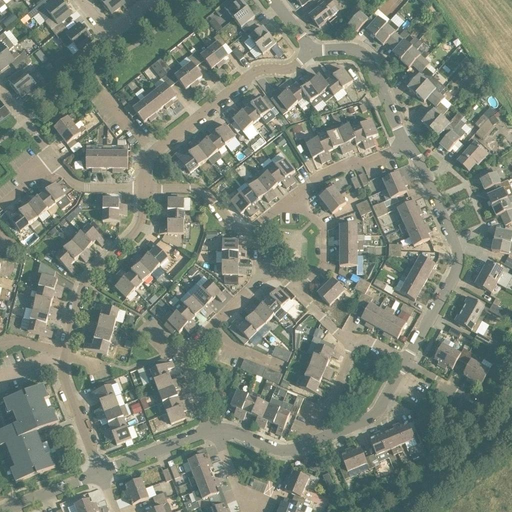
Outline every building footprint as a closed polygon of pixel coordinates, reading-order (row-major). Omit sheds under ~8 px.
[(59,0),(56,0),(44,9),(41,5),(27,15),(31,21),(39,15),(45,23),(65,7),(59,0)] [(125,4),(121,0),(112,0),(104,7),(111,15),(125,4)] [(232,0),(224,7),(234,20),(248,10),(241,1),(237,4),(233,0),(232,0)] [(310,17),(314,23),(319,29),(333,18),(329,12),(335,7),(331,1),(310,17)] [(380,8),(377,5),(370,12),(373,15),(380,8)] [(45,23),(51,31),(55,36),(65,28),(61,23),(72,15),(65,7),(45,23)] [(234,20),(245,34),(255,26),(251,22),(255,19),(248,10),(234,20)] [(365,25),(368,22),(355,10),(347,19),(351,23),(348,27),(357,35),(365,25)] [(374,16),(368,22),(365,25),(370,29),(367,32),(375,40),(386,27),(374,16)] [(3,25),(7,30),(13,26),(9,20),(3,25)] [(65,28),(55,36),(59,41),(66,36),(72,44),(86,33),(79,25),(69,33),(65,28)] [(255,26),(245,34),(256,49),(270,37),(263,29),(259,31),(255,26)] [(400,38),(386,27),(375,40),(383,47),(386,43),(391,48),(400,38)] [(76,62),(86,54),(82,50),(92,42),(86,33),(72,44),(78,52),(72,57),(76,62)] [(14,47),(8,40),(3,34),(0,37),(0,58),(7,53),(14,47)] [(209,50),(222,66),(226,63),(224,61),(228,57),(221,48),(226,45),(219,35),(214,39),(217,43),(209,50)] [(276,46),(270,37),(256,49),(263,57),(276,46)] [(400,38),(391,48),(396,52),(393,55),(401,63),(419,42),(415,38),(408,46),(400,38)] [(419,42),(401,63),(410,70),(413,67),(417,70),(425,61),(429,56),(424,52),(420,57),(415,53),(422,45),(419,42)] [(284,55),(277,46),(271,50),(279,59),(284,55)] [(245,58),(237,49),(232,53),(240,63),(245,58)] [(222,66),(209,50),(201,56),(197,52),(192,56),(200,65),(204,62),(211,70),(216,67),(218,69),(222,66)] [(35,55),(39,59),(44,55),(40,51),(35,55)] [(14,69),(28,58),(24,54),(19,57),(17,54),(15,54),(11,57),(7,53),(0,58),(0,71),(0,72),(11,64),(14,69)] [(183,70),(196,87),(200,84),(198,81),(202,77),(196,69),(200,65),(192,56),(188,59),(191,64),(183,70)] [(28,66),(30,64),(31,62),(28,58),(14,69),(18,73),(8,81),(15,90),(28,79),(22,71),(28,66)] [(52,63),(57,69),(62,65),(57,58),(52,63)] [(162,70),(167,76),(172,72),(161,60),(157,63),(162,70)] [(430,65),(425,61),(417,70),(422,75),(426,69),(430,65)] [(151,68),(156,74),(162,70),(157,63),(151,68)] [(167,76),(174,85),(178,82),(185,91),(190,87),(192,90),(196,87),(183,70),(179,66),(172,72),(167,76)] [(329,71),(343,91),(353,83),(343,71),(338,74),(333,68),(329,71)] [(422,75),(420,77),(419,77),(408,89),(416,97),(427,84),(427,83),(433,76),(426,69),(422,75)] [(343,91),(329,71),(324,75),(329,81),(325,84),(324,85),(328,90),(333,97),(334,98),(343,91)] [(325,104),(333,97),(328,90),(324,85),(325,84),(319,76),(314,80),(309,74),(304,77),(323,102),(325,104)] [(157,91),(170,107),(174,104),(172,102),(177,98),(169,89),(174,85),(167,76),(162,80),(165,84),(157,91)] [(314,109),(323,102),(304,77),(300,81),(305,87),(301,90),(300,91),(306,98),(306,99),(310,104),(314,109)] [(31,90),(35,95),(45,87),(41,81),(34,86),(28,79),(15,90),(21,98),(31,90)] [(297,105),(302,111),(310,104),(306,99),(306,98),(300,91),(301,90),(296,85),(291,89),(286,82),(282,86),(297,105)] [(427,84),(416,97),(425,104),(428,101),(432,104),(440,95),(427,84)] [(283,116),(297,105),(282,86),(278,89),(283,95),(278,99),(275,95),(270,99),(283,116)] [(166,110),(170,107),(157,91),(153,94),(149,90),(146,93),(160,111),(164,108),(166,110)] [(145,100),(141,103),(154,120),(158,117),(156,114),(160,111),(146,93),(142,96),(145,100)] [(430,132),(442,119),(441,118),(447,111),(440,104),(445,99),(440,95),(432,104),(436,108),(433,111),(434,111),(422,124),(430,132)] [(276,119),(270,112),(274,109),(265,97),(262,100),(261,99),(255,103),(250,96),(246,100),(267,126),(276,119)] [(252,126),(261,119),(267,126),(246,100),(242,103),(247,109),(242,113),(252,126)] [(81,107),(86,113),(92,109),(87,102),(81,107)] [(154,120),(141,103),(133,110),(130,105),(125,109),(132,118),(136,115),(143,124),(148,120),(151,123),(154,120)] [(243,133),(252,126),(242,113),(237,117),(232,110),(228,114),(243,133)] [(483,117),(488,121),(492,116),(487,112),(483,117)] [(55,136),(58,140),(75,126),(71,122),(76,118),(73,114),(54,129),(58,134),(55,136)] [(449,125),(442,119),(430,132),(439,139),(442,135),(446,139),(461,122),(464,119),(458,114),(449,125)] [(494,116),(488,121),(479,129),(476,133),(483,140),(493,128),(492,127),(499,123),(494,116)] [(479,129),(488,121),(483,117),(475,125),(479,129)] [(372,122),(361,126),(370,148),(375,146),(372,139),(378,137),(372,122)] [(460,141),(459,140),(465,134),(461,130),(465,126),(461,122),(446,139),(440,147),(449,154),(460,141)] [(211,127),(226,147),(236,139),(225,126),(220,130),(215,124),(211,127)] [(78,131),(75,126),(58,140),(61,143),(64,141),(67,146),(86,131),(83,127),(78,131)] [(370,148),(361,126),(351,130),(349,126),(348,127),(354,141),(356,146),(362,144),(365,151),(370,148)] [(226,147),(211,127),(207,130),(212,137),(207,141),(217,153),(226,147)] [(354,141),(348,127),(338,131),(347,153),(353,151),(349,144),(354,141)] [(342,155),(347,153),(338,131),(328,136),(334,150),(339,148),(342,155)] [(328,153),(334,150),(328,136),(317,140),(326,162),(332,160),(328,153)] [(132,137),(127,141),(131,146),(136,142),(132,137)] [(221,159),(217,154),(217,153),(207,141),(202,144),(197,138),(193,141),(212,165),(221,159)] [(282,138),(277,142),(281,148),(287,143),(282,138)] [(322,165),(326,162),(317,140),(306,145),(313,160),(318,157),(322,165)] [(199,168),(208,161),(212,166),(212,165),(193,141),(189,145),(194,151),(189,155),(199,168)] [(481,151),(475,146),(459,163),(469,173),(476,165),(478,167),(486,159),(479,153),(481,151)] [(92,173),(97,173),(97,152),(91,152),(91,147),(86,147),(86,170),(92,170),(92,173)] [(97,152),(97,173),(101,173),(102,170),(107,170),(107,147),(102,147),(102,152),(97,152)] [(112,174),(118,174),(118,153),(112,152),(112,147),(107,147),(107,170),(113,170),(112,174)] [(118,147),(118,153),(118,174),(122,174),(122,170),(128,170),(128,147),(123,147),(118,147)] [(248,149),(244,152),(248,157),(252,154),(248,149)] [(199,168),(189,155),(184,158),(179,152),(174,156),(190,175),(199,168)] [(174,156),(170,159),(174,164),(179,161),(174,156)] [(285,160),(276,167),(291,187),(295,183),(290,177),(295,173),(285,160)] [(286,190),(291,187),(276,167),(276,168),(272,163),(264,169),(277,187),(282,184),(286,190)] [(264,169),(255,176),(273,201),(277,197),(272,191),(277,187),(264,169)] [(508,181),(501,184),(496,175),(494,176),(492,170),(480,175),(482,181),(481,182),(485,192),(490,190),(508,182),(508,181)] [(364,174),(358,177),(363,188),(369,185),(364,174)] [(382,181),(387,191),(406,182),(404,178),(401,180),(398,174),(382,181)] [(269,204),(273,201),(255,176),(246,183),(259,201),(264,198),(269,204)] [(361,188),(356,177),(350,180),(355,191),(361,188)] [(71,204),(66,198),(56,185),(50,189),(45,182),(41,186),(56,205),(61,212),(71,204)] [(407,194),(405,188),(408,187),(406,182),(387,191),(381,193),(386,203),(407,194)] [(511,199),(511,191),(508,182),(490,190),(492,196),(488,198),(492,208),(511,199)] [(245,184),(249,189),(240,195),(255,215),(259,211),(254,205),(259,201),(246,183),(245,184)] [(56,205),(41,186),(37,189),(42,195),(37,199),(47,212),(56,205)] [(320,205),(323,209),(339,196),(333,188),(319,199),(323,203),(320,205)] [(251,218),(255,215),(240,195),(230,203),(240,216),(246,212),(251,218)] [(27,196),(23,200),(38,219),(47,212),(37,199),(32,203),(27,196)] [(346,205),(339,196),(323,209),(326,213),(328,211),(332,215),(346,205)] [(120,206),(120,200),(103,199),(102,211),(127,212),(127,206),(120,206)] [(511,217),(511,210),(510,205),(511,203),(511,199),(492,208),(497,218),(501,216),(503,221),(511,217)] [(38,219),(23,200),(19,203),(24,209),(19,213),(29,226),(38,219)] [(160,212),(184,212),(184,200),(168,200),(168,206),(160,206),(160,212)] [(356,206),(358,212),(369,207),(367,202),(356,206)] [(375,214),(386,209),(383,203),(372,208),(375,214)] [(397,210),(401,220),(420,211),(419,207),(415,208),(413,203),(397,210)] [(373,217),(369,207),(358,212),(362,222),(373,217)] [(73,212),(77,217),(82,212),(78,208),(73,212)] [(386,209),(375,214),(377,219),(388,215),(386,209)] [(20,234),(29,226),(19,213),(14,217),(10,210),(5,214),(9,219),(20,234)] [(102,223),(119,223),(119,217),(127,217),(127,212),(102,211),(102,223)] [(398,227),(400,231),(422,222),(419,217),(422,215),(420,211),(401,220),(403,225),(398,227)] [(73,222),(78,217),(77,217),(73,212),(66,219),(71,224),(73,222)] [(168,223),(184,223),(184,212),(160,212),(160,217),(168,217),(168,223)] [(0,218),(4,223),(9,219),(5,214),(0,218)] [(511,217),(503,221),(506,227),(511,224),(511,217)] [(70,224),(77,231),(80,229),(73,222),(71,224),(70,224)] [(93,222),(89,226),(81,234),(92,246),(96,242),(102,248),(106,243),(104,242),(108,238),(93,222)] [(407,234),(410,239),(429,230),(427,225),(424,227),(422,222),(400,231),(402,236),(407,234)] [(184,223),(168,223),(168,229),(159,229),(159,235),(184,235),(184,223)] [(363,226),(357,226),(339,226),(339,232),(336,232),(336,237),(357,237),(363,237),(363,226)] [(431,234),(429,230),(410,239),(414,248),(430,241),(428,236),(431,234)] [(511,245),(511,234),(497,231),(494,242),(511,245)] [(88,250),(92,246),(81,234),(72,243),(90,260),(94,256),(88,250)] [(357,242),(357,237),(336,237),(336,241),(339,241),(339,247),(363,247),(363,242),(357,242)] [(222,253),(246,253),(246,248),(239,248),(239,241),(222,241),(222,253)] [(152,251),(148,256),(159,268),(168,259),(151,242),(146,246),(152,251)] [(492,253),(511,257),(511,245),(494,242),(492,253)] [(72,243),(64,251),(76,263),(80,258),(86,264),(90,260),(72,243)] [(336,257),(357,257),(357,252),(363,252),(363,247),(339,247),(339,253),(336,253),(336,257)] [(71,267),(76,263),(64,251),(56,259),(73,276),(77,272),(71,267)] [(246,259),(246,253),(222,253),(222,264),(239,265),(239,259),(246,259)] [(151,275),(159,268),(148,256),(143,260),(138,254),(134,258),(151,275)] [(46,256),(45,255),(42,259),(50,263),(53,259),(46,256)] [(357,268),(357,257),(336,257),(336,262),(339,262),(339,268),(357,268)] [(414,267),(433,277),(435,273),(433,271),(436,266),(420,257),(414,267)] [(143,283),(151,275),(134,258),(130,262),(136,268),(131,272),(143,283)] [(54,280),(55,273),(56,273),(41,263),(38,276),(42,277),(39,288),(62,294),(64,289),(56,287),(58,281),(54,280)] [(238,270),(239,265),(222,264),(222,276),(246,277),(246,271),(238,270)] [(511,278),(511,277),(504,273),(488,264),(481,277),(497,286),(505,290),(511,278)] [(198,272),(193,267),(187,274),(191,278),(198,272)] [(431,281),(433,277),(414,267),(412,272),(407,269),(405,273),(425,284),(428,280),(431,281)] [(135,291),(143,283),(131,272),(127,276),(122,270),(118,274),(135,291)] [(405,273),(402,277),(399,282),(423,295),(425,291),(423,289),(425,284),(405,273)] [(126,300),(135,291),(118,274),(114,278),(120,284),(115,288),(126,300)] [(492,295),(497,286),(481,277),(475,286),(492,295)] [(322,284),(337,299),(344,292),(332,279),(328,284),(325,281),(322,284)] [(367,291),(370,285),(360,280),(357,285),(367,291)] [(386,286),(376,280),(373,286),(383,292),(386,286)] [(209,281),(200,290),(212,302),(216,297),(222,303),(226,299),(209,281)] [(423,295),(399,282),(394,291),(415,303),(418,297),(421,299),(423,295)] [(337,299),(322,284),(319,288),(321,290),(317,294),(329,307),(337,299)] [(354,290),(361,294),(365,296),(367,291),(357,285),(354,290)] [(36,299),(52,303),(54,298),(61,299),(62,294),(39,288),(36,299)] [(282,309),(289,301),(291,302),(295,298),(285,289),(281,292),(278,289),(274,294),(268,288),(264,292),(282,309)] [(200,290),(192,298),(209,315),(213,311),(208,306),(212,302),(200,290)] [(287,314),(282,309),(264,292),(260,296),(266,302),(262,306),(274,317),(279,322),(287,314)] [(367,297),(365,296),(361,294),(356,305),(361,307),(367,297)] [(152,305),(158,299),(155,295),(148,302),(152,305)] [(368,328),(379,310),(369,305),(372,300),(367,297),(361,307),(366,310),(361,320),(366,323),(364,326),(368,328)] [(209,315),(192,298),(184,306),(196,318),(200,314),(205,319),(209,315)] [(33,310),(57,316),(58,311),(51,309),(52,303),(36,299),(33,310)] [(482,323),(488,310),(468,299),(464,305),(466,306),(463,312),(482,323)] [(176,314),(193,332),(197,327),(192,322),(196,318),(184,306),(179,301),(171,310),(176,314)] [(493,306),(498,309),(501,304),(496,301),(493,306)] [(248,308),(266,325),(274,317),(262,306),(258,310),(252,304),(248,308)] [(100,318),(116,323),(119,311),(96,305),(94,311),(101,313),(100,318)] [(411,316),(413,311),(414,311),(403,305),(400,310),(411,316)] [(498,309),(493,306),(489,312),(504,321),(508,314),(498,309)] [(379,310),(368,328),(373,331),(374,328),(379,330),(390,310),(386,307),(383,313),(379,310)] [(246,322),(258,333),(266,325),(248,308),(244,312),(250,318),(246,322)] [(31,321),(47,325),(48,320),(56,321),(57,316),(33,310),(31,321)] [(390,310),(379,330),(384,333),(382,336),(386,338),(397,320),(392,317),(395,312),(390,310)] [(482,323),(463,312),(459,318),(458,317),(454,323),(475,335),(482,323)] [(193,332),(176,314),(168,322),(168,323),(164,326),(172,335),(176,331),(179,334),(184,330),(189,335),(193,332)] [(134,318),(127,316),(125,324),(132,326),(134,318)] [(113,334),(116,323),(100,318),(98,324),(91,322),(89,327),(113,334)] [(21,329),(27,330),(29,321),(23,320),(21,329)] [(249,342),(258,333),(246,322),(242,326),(236,320),(232,324),(241,334),(237,338),(244,346),(249,342)] [(406,325),(397,320),(386,338),(390,341),(392,337),(397,340),(406,325)] [(47,325),(31,321),(28,333),(51,339),(53,333),(45,331),(47,325)] [(94,340),(110,345),(113,334),(89,327),(88,332),(95,334),(94,340)] [(451,329),(448,334),(459,340),(462,335),(451,329)] [(315,338),(320,340),(323,332),(316,330),(313,338),(315,338)] [(488,349),(492,342),(478,335),(474,341),(488,349)] [(315,338),(311,346),(308,354),(329,363),(331,358),(338,361),(340,355),(333,352),(335,347),(320,340),(315,338)] [(107,356),(110,345),(94,340),(92,346),(85,344),(83,350),(107,356)] [(437,366),(442,369),(452,351),(442,345),(434,360),(439,363),(437,366)] [(277,359),(281,349),(276,346),(271,357),(277,359)] [(282,361),(286,351),(281,349),(277,359),(282,361)] [(463,364),(469,353),(463,350),(461,355),(452,351),(442,369),(446,371),(447,368),(453,371),(458,361),(463,364)] [(286,351),(282,361),(287,363),(292,353),(286,351)] [(469,353),(463,364),(468,366),(463,376),(468,379),(466,382),(470,385),(480,366),(471,361),(474,356),(469,353)] [(308,354),(313,357),(309,367),(331,377),(333,372),(327,369),(329,363),(308,354)] [(493,366),(498,369),(502,361),(497,358),(493,366)] [(149,385),(154,383),(170,377),(167,371),(175,368),(173,363),(167,365),(165,360),(143,369),(145,373),(145,374),(149,385)] [(245,372),(249,362),(244,360),(240,370),(245,372)] [(251,374),(254,365),(249,362),(245,372),(251,374)] [(256,376),(260,367),(254,365),(251,374),(256,376)] [(492,380),(498,369),(493,366),(490,371),(480,366),(470,385),(475,387),(476,384),(482,387),(487,377),(492,380)] [(262,379),(265,369),(260,367),(256,376),(262,379)] [(304,378),(320,385),(322,379),(329,382),(331,377),(309,367),(304,378)] [(267,381),(271,371),(265,369),(262,379),(267,381)] [(273,383),(276,374),(271,371),(267,381),(273,383)] [(273,383),(278,385),(282,376),(276,374),(273,383)] [(154,383),(158,393),(181,384),(179,380),(172,383),(170,377),(154,383)] [(320,385),(304,378),(300,389),(322,398),(325,393),(318,390),(320,385)] [(283,381),(280,387),(287,390),(289,384),(283,381)] [(162,404),(178,398),(176,393),(183,390),(181,384),(158,393),(162,404)] [(271,386),(265,384),(263,390),(269,392),(271,386)] [(6,445),(10,456),(15,469),(11,470),(16,484),(56,468),(51,455),(47,457),(38,433),(59,425),(53,412),(49,413),(45,402),(49,400),(44,387),(4,403),(9,416),(13,414),(18,425),(18,426),(20,426),(22,430),(16,433),(14,427),(0,432),(0,446),(0,447),(6,445)] [(98,398),(100,403),(115,397),(111,387),(88,395),(90,401),(98,398)] [(280,390),(277,396),(284,399),(287,393),(280,390)] [(238,419),(247,397),(237,393),(230,408),(236,410),(233,417),(238,419)] [(115,397),(100,403),(102,409),(94,412),(96,417),(120,408),(115,397)] [(258,401),(247,397),(238,419),(243,421),(246,414),(252,416),(258,401)] [(297,414),(304,399),(297,397),(291,411),(297,414)] [(167,415),(190,406),(188,401),(180,404),(178,398),(162,404),(167,415)] [(144,411),(149,409),(145,399),(140,400),(144,411)] [(268,406),(258,401),(252,416),(257,419),(254,426),(259,428),(268,406)] [(273,425),(279,410),(281,406),(279,404),(274,402),(270,402),(268,406),(259,428),(264,430),(267,423),(273,425)] [(134,415),(142,412),(139,404),(131,407),(134,415)] [(125,406),(120,408),(96,417),(98,422),(106,419),(108,425),(124,419),(129,417),(125,406)] [(190,406),(167,415),(171,425),(186,419),(184,414),(192,411),(190,406)] [(290,415),(279,410),(273,425),(278,427),(275,435),(281,437),(290,415)] [(103,433),(105,438),(128,429),(124,419),(108,425),(110,431),(103,433)] [(407,451),(417,446),(422,443),(418,433),(412,435),(408,424),(402,427),(401,423),(397,425),(405,445),(407,451)] [(394,430),(389,432),(397,454),(402,452),(400,447),(405,445),(397,425),(392,427),(394,430)] [(128,429),(105,438),(107,443),(114,441),(116,446),(132,440),(128,429)] [(382,431),(378,433),(386,453),(391,451),(393,456),(397,454),(389,432),(384,434),(382,431)] [(370,457),(375,468),(380,466),(376,457),(386,453),(378,433),(373,435),(375,438),(369,441),(375,455),(370,457)] [(349,450),(357,469),(367,465),(369,471),(375,468),(370,457),(365,459),(360,449),(355,451),(353,448),(349,450)] [(339,470),(344,481),(349,479),(347,473),(357,469),(349,450),(344,452),(346,455),(340,457),(345,468),(339,470)] [(186,474),(191,472),(192,472),(211,464),(210,460),(207,462),(204,456),(188,462),(188,463),(183,466),(186,474)] [(314,457),(304,460),(307,472),(317,469),(314,457)] [(213,469),(211,464),(192,472),(194,478),(188,480),(190,484),(212,476),(210,470),(213,469)] [(171,469),(175,481),(181,478),(176,467),(171,469)] [(173,481),(168,470),(163,472),(167,484),(173,481)] [(285,481),(305,489),(309,479),(292,472),(290,478),(287,476),(285,481)] [(323,477),(327,489),(329,494),(327,498),(331,499),(335,491),(333,486),(329,475),(323,477)] [(197,487),(199,491),(192,494),(219,484),(217,479),(214,481),(212,476),(190,484),(192,489),(197,487)] [(124,494),(126,499),(146,491),(142,480),(125,487),(127,492),(124,494)] [(292,502),(307,508),(309,503),(301,499),(305,489),(285,481),(283,485),(287,486),(284,492),(294,496),(292,502)] [(208,499),(220,495),(217,489),(221,488),(219,484),(192,494),(195,503),(192,504),(191,502),(184,504),(186,511),(189,511),(199,508),(200,509),(210,505),(208,499)] [(146,491),(126,499),(128,502),(131,501),(133,507),(149,500),(146,491)] [(153,498),(155,504),(166,499),(164,494),(153,498)] [(171,511),(166,499),(155,504),(157,510),(151,511),(171,511)] [(74,506),(76,511),(89,511),(98,509),(96,504),(93,505),(91,500),(74,506)] [(305,511),(307,508),(292,502),(290,501),(287,507),(282,504),(278,511),(305,511)]
